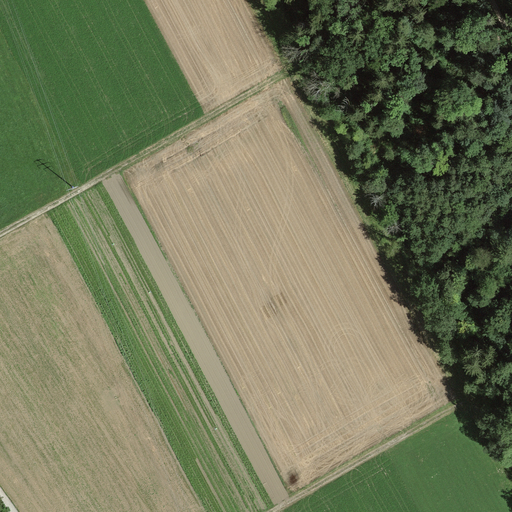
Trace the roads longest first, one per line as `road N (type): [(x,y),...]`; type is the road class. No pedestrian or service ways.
road 1 (track): [(0,234),(228,102)]
road 2 (track): [(273,511),(461,405)]
